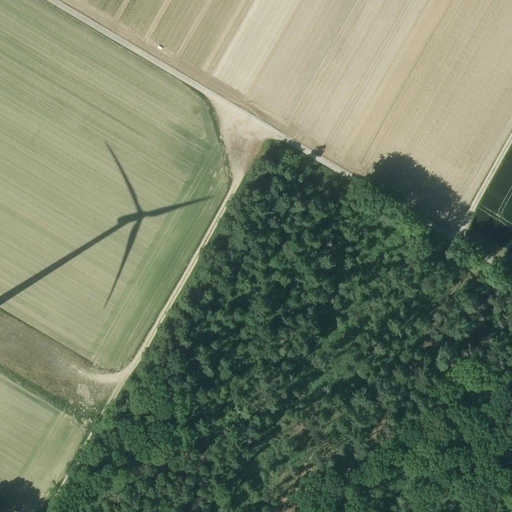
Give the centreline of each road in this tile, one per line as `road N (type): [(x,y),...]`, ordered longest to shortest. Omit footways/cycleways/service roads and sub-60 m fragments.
road 1 (track): [(511,273),(48,0)]
road 2 (track): [(268,130),(49,511)]
